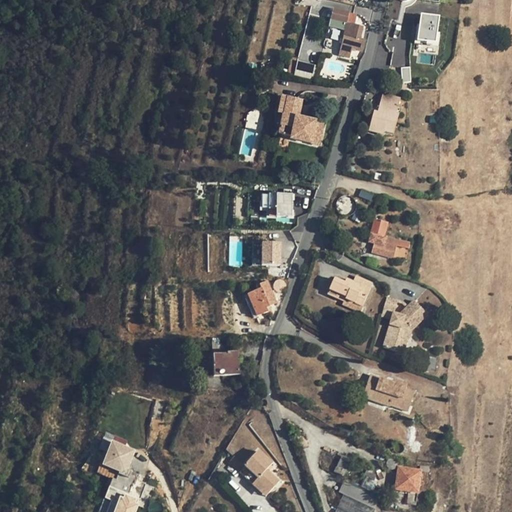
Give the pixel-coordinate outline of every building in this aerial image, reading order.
[(407,24),(406,2),(416,1),(415,0),(400,0),(403,25),(407,24)] [(332,9),(329,24),(337,26),(338,21),(346,23),(340,47),(361,52),(363,42),(360,41),(363,27),(354,25),(355,21),(352,20),(353,14),(348,13),(349,12),(332,9)] [(418,15),(418,45),(440,45),(440,15),(418,15)] [(298,61),(296,74),(316,78),(318,65),(298,61)] [(375,113),(369,131),(383,135),(384,132),(393,134),(398,115),(395,114),(399,99),(383,95),(378,114),(375,113)] [(282,115),(286,97),(281,96),(277,114),(282,115)] [(282,115),(277,134),(290,137),(289,139),(319,146),(324,123),(298,118),(301,100),(286,97),(282,115)] [(370,201),(373,195),(361,190),(359,197),(370,201)] [(293,217),(293,194),(263,194),(263,201),(261,201),(261,211),(267,211),(267,217),(293,217)] [(375,220),(369,242),(374,244),(371,253),(393,259),(397,246),(409,249),(410,243),(384,237),(388,223),(375,220)] [(281,265),(281,243),(263,243),(262,265),(281,265)] [(399,247),(397,255),(408,257),(409,249),(399,247)] [(334,279),(327,295),(343,302),(345,302),(346,300),(362,307),(372,284),(356,277),(353,283),(346,280),(344,284),(340,282),(334,279)] [(248,298),(245,299),(253,318),(267,312),(265,308),(269,306),(276,303),(267,282),(256,286),(258,290),(247,295),(248,298)] [(428,315),(414,301),(399,315),(394,314),(398,301),(387,298),(381,316),(391,319),(383,348),(397,352),(401,338),(407,339),(409,340),(411,331),(428,315)] [(360,313),(362,307),(346,300),(345,302),(343,302),(342,305),(360,313)] [(211,339),(213,376),(238,375),(237,352),(226,352),(226,338),(211,339)] [(397,352),(403,354),(407,339),(401,338),(397,352)] [(370,375),(366,387),(375,390),(372,401),(390,407),(390,406),(408,412),(415,392),(406,389),(407,385),(396,381),(395,381),(392,382),(370,375)] [(375,390),(366,387),(362,398),(372,401),(375,390)] [(129,470),(136,449),(113,442),(115,435),(105,432),(99,449),(105,451),(99,470),(112,474),(99,511),(136,511),(140,500),(129,497),(137,473),(129,470)] [(258,451),(245,466),(258,479),(256,481),(269,493),(279,482),(266,471),(272,464),(258,451)] [(244,466),(234,457),(229,463),(239,472),(244,466)] [(239,472),(253,485),(256,481),(258,479),(245,466),(244,466),(239,472)] [(399,469),(396,489),(417,493),(420,472),(399,469)] [(256,481),(253,485),(266,497),(269,493),(256,481)] [(380,495),(371,490),(367,501),(376,505),(380,495)] [(374,511),(375,510),(343,495),(337,508),(346,511),(374,511)]
